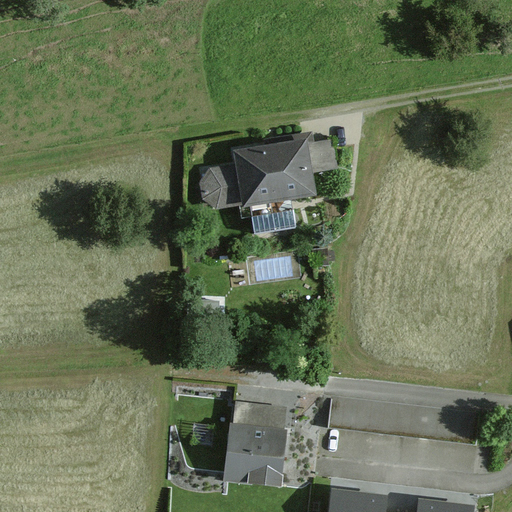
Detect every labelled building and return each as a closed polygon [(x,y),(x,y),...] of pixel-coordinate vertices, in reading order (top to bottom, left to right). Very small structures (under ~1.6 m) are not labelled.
[(341,173),(337,138),(237,150),(239,167),(212,170),(205,184),(207,199),(218,211),(322,198),(319,176),(341,173)] [(297,215),(260,219),(262,233),(299,228),(297,215)] [(239,399),(268,403),(269,389),(240,385),(239,399)] [(293,411),(237,405),(230,478),(285,484),(293,411)] [(383,511),(385,491),(333,485),(330,511),(383,511)] [(471,511),(472,502),(421,496),(419,511),(471,511)]
